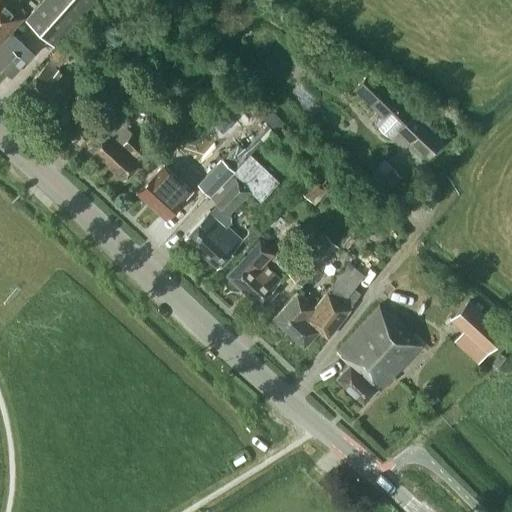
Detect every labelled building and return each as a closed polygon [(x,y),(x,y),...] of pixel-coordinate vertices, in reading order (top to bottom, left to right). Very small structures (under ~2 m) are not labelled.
[(0,0),(0,38),(25,13),(11,0),(0,0)] [(39,0),(24,17),(53,44),(92,0),(39,0)] [(14,30),(11,32),(0,43),(0,68),(7,76),(34,49),(14,30)] [(70,99),(77,90),(46,61),(23,86),(50,112),(66,95),(70,99)] [(416,109),(413,111),(398,96),(395,99),(368,71),(351,87),(380,116),(373,122),(389,138),(397,130),(406,139),(412,139),(426,153),(439,140),(436,137),(439,134),(427,123),(428,121),(416,109)] [(146,167),(156,156),(110,114),(99,126),(103,130),(87,147),(122,179),(139,160),(146,167)] [(221,156),(197,183),(210,195),(243,159),(232,149),(223,158),(221,156)] [(240,239),(226,226),(230,221),(229,213),(250,190),(261,200),(279,181),(249,153),(243,159),(210,195),(218,203),(213,208),(208,209),(183,236),(215,266),(240,239)] [(164,218),(189,190),(161,164),(135,192),(164,218)] [(387,190),(402,177),(391,165),(377,178),(387,190)] [(297,187),(310,172),(305,167),(303,169),(301,167),(292,175),(291,182),(297,187)] [(322,189),(309,177),(298,189),(310,201),(322,189)] [(351,189),(343,199),(356,209),(364,199),(351,189)] [(287,272),(301,285),(337,245),(324,232),(287,272)] [(278,278),(262,264),(273,252),(258,238),(224,274),(260,307),(275,290),(271,286),(278,278)] [(315,301),(311,306),(295,291),(271,316),(301,345),(317,327),(325,334),(357,292),(353,288),(369,267),(353,254),(315,301)] [(470,300),(455,318),(489,349),(505,330),(470,300)] [(377,389),(420,344),(378,305),(336,350),(348,361),(335,375),(361,401),(375,387),(377,389)]
